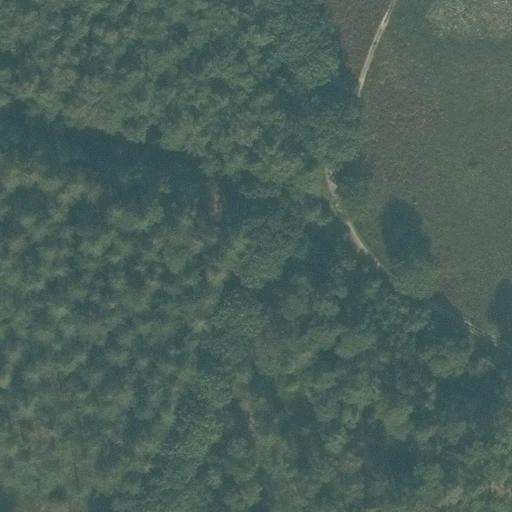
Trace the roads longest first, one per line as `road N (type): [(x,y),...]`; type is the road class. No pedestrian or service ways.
road 1 (track): [(282,210),(155,511)]
road 2 (track): [(511,350),(406,292),(359,246),(332,174)]
road 3 (track): [(267,0),(332,174)]
